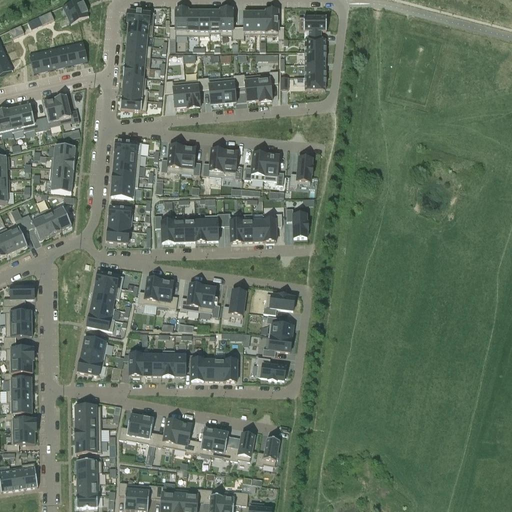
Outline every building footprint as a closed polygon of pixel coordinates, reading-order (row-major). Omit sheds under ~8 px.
[(63,9),(62,9),(66,18),(85,9),(83,5),(83,4),(82,4),(81,0),(80,1),(63,9)] [(85,9),(66,18),(70,27),(71,27),(71,26),(88,19),(89,18),(87,14),(88,14),(87,13),(87,14),(85,9)] [(170,40),(170,41),(175,41),(175,39),(184,39),(188,39),(188,13),(188,12),(175,12),(175,30),(170,30),(170,40)] [(220,36),(220,38),(232,38),(232,42),(238,42),(238,30),(233,30),(233,12),(220,12),(220,13),(220,36)] [(128,13),(127,26),(128,26),(153,28),(154,15),(128,13)] [(188,13),(188,39),(199,39),(199,13),(188,13)] [(199,13),(199,39),(210,38),(210,36),(209,36),(209,13),(199,13)] [(209,13),(209,36),(210,36),(220,36),(220,13),(209,13)] [(278,13),(265,13),(265,14),(266,14),(266,37),(278,37),(278,42),(284,42),(284,30),(278,30),(278,13)] [(50,14),(39,20),(43,27),(54,22),(50,14)] [(238,30),(238,42),(244,42),(244,37),(255,37),(255,14),(244,15),(244,30),(238,30)] [(255,14),(255,37),(266,37),(266,14),(265,14),(255,14)] [(299,20),(299,34),(304,34),(304,35),(304,34),(309,34),(309,42),(321,42),(321,34),(325,34),(325,35),(326,35),(326,19),(325,19),(325,20),(304,20),(304,19),(303,19),(303,20),(299,20)] [(128,26),(127,36),(147,38),(147,39),(152,39),(153,28),(128,26)] [(20,28),(9,33),(13,41),(24,36),(20,28)] [(127,36),(126,47),(146,49),(147,49),(147,39),(147,38),(127,36)] [(305,42),(305,55),(325,55),(325,42),(321,42),(309,42),(305,42)] [(83,44),(74,46),(78,66),(88,64),(87,63),(83,45),(83,44)] [(74,46),(65,49),(69,68),(78,66),(74,46)] [(126,47),(125,58),(150,60),(151,49),(147,49),(146,49),(126,47)] [(65,49),(56,51),(61,70),(69,68),(65,49)] [(56,51),(47,53),(52,72),(61,70),(56,51)] [(47,53),(39,55),(43,74),(52,72),(47,53)] [(29,57),(29,58),(30,58),(31,64),(34,76),(33,76),(34,76),(43,74),(39,55),(29,57)] [(305,55),(305,67),(325,67),(325,55),(305,55)] [(5,56),(0,57),(0,67),(9,64),(5,56)] [(124,68),(124,69),(145,70),(145,71),(149,71),(150,60),(125,58),(124,68)] [(9,64),(0,67),(0,77),(12,73),(13,73),(9,64)] [(305,67),(305,80),(325,80),(325,67),(305,67)] [(124,69),(123,79),(144,81),(145,71),(145,70),(124,69)] [(208,80),(203,81),(204,93),(209,92),(211,108),(223,107),(221,81),(220,74),(208,75),(208,80)] [(269,76),(257,77),(259,104),(259,105),(272,104),(270,87),(278,86),(278,74),(269,75),(269,76)] [(244,77),(239,78),(240,90),(245,89),(247,105),(259,104),(257,77),(244,79),(244,77)] [(233,80),(221,81),(223,107),(236,106),(234,90),(240,90),(239,78),(233,78),(233,80)] [(123,80),(122,90),(145,92),(146,81),(144,81),(123,79),(123,80)] [(294,80),(294,88),(305,88),(305,93),(325,93),(325,80),(305,80),(294,80)] [(197,83),(185,84),(187,110),(187,111),(200,110),(198,93),(204,93),(203,81),(197,81),(197,83)] [(166,84),(165,96),(173,96),(175,111),(187,110),(185,84),(173,85),(172,84),(166,84)] [(122,100),(121,101),(146,103),(147,92),(145,92),(122,90),(122,100)] [(66,99),(54,102),(55,102),(61,127),(71,125),(72,127),(79,125),(76,113),(70,114),(66,99)] [(121,100),(120,112),(121,112),(140,114),(141,114),(146,114),(147,103),(146,103),(121,101),(122,100),(121,100)] [(47,120),(40,121),(43,133),(50,132),(49,130),(61,127),(55,102),(54,102),(43,105),(47,120)] [(30,108),(19,110),(24,132),(23,133),(24,135),(35,132),(36,135),(43,133),(40,121),(34,123),(30,108)] [(8,113),(7,113),(12,133),(11,133),(12,135),(23,133),(24,132),(19,110),(8,113)] [(8,112),(0,113),(0,131),(1,135),(11,133),(12,133),(7,113),(8,113),(8,112)] [(78,132),(62,135),(64,143),(80,139),(78,132)] [(114,145),(113,154),(115,154),(115,155),(140,158),(141,146),(116,143),(116,146),(114,145)] [(54,159),(54,160),(74,162),(74,161),(75,150),(55,148),(54,159)] [(162,162),(161,175),(167,175),(167,174),(180,175),(182,150),(169,149),(168,163),(162,162)] [(182,150),(180,175),(193,177),(193,178),(199,178),(200,166),(194,165),(195,151),(182,150)] [(203,166),(202,179),(209,179),(209,178),(222,179),(224,154),(211,153),(210,167),(203,166)] [(224,154),(222,179),(235,180),(235,182),(241,182),(242,170),(236,169),(237,155),(224,154)] [(115,155),(114,166),(139,168),(140,158),(115,155)] [(245,170),(244,182),(251,183),(251,182),(264,183),(266,157),(253,156),(251,170),(245,170)] [(266,157),(264,183),(276,184),(276,188),(283,188),(284,176),(277,175),(279,159),(266,157)] [(9,159),(0,159),(0,171),(7,171),(7,172),(9,172),(9,159)] [(51,167),(51,171),(73,173),(73,174),(74,174),(75,161),(74,161),(74,162),(54,160),(54,159),(52,159),(51,167)] [(291,176),(290,189),(297,190),(297,186),(310,187),(311,178),(312,178),(313,169),(311,169),(312,162),(299,160),(297,177),(291,176)] [(114,166),(113,177),(138,179),(139,168),(114,166)] [(51,171),(50,183),(52,183),(72,184),(73,174),(73,173),(51,171)] [(113,177),(112,188),(135,190),(137,190),(138,179),(113,177)] [(0,194),(7,194),(7,195),(10,194),(9,182),(7,182),(7,183),(0,182),(0,194)] [(46,183),(45,193),(51,193),(51,195),(71,196),(72,184),(52,183),(50,183),(46,183)] [(112,188),(111,199),(134,201),(135,190),(112,188)] [(110,209),(109,221),(132,223),(133,211),(110,209)] [(51,210),(39,216),(41,220),(42,220),(50,238),(50,239),(61,234),(61,233),(61,234),(52,215),(53,215),(51,210)] [(53,215),(52,215),(61,234),(61,233),(71,229),(63,210),(53,215)] [(293,212),(286,212),(286,225),(293,224),(293,241),(307,241),(307,233),(308,233),(308,225),(306,225),(306,217),(293,218),(293,212)] [(29,217),(22,221),(27,232),(33,229),(39,243),(50,239),(50,238),(42,220),(41,220),(39,216),(39,214),(29,218),(29,217)] [(230,216),(223,217),(224,229),(230,229),(231,245),(242,245),(242,224),(242,219),(230,220),(230,216)] [(217,218),(205,218),(205,221),(206,244),(218,244),(218,229),(224,229),(223,217),(217,217),(217,218)] [(274,218),(263,219),(263,223),(264,244),(266,244),(266,246),(274,246),(274,244),(276,244),(275,229),(282,229),(281,217),(274,217),(274,218)] [(161,219),(155,219),(155,232),(161,231),(162,245),(174,245),(173,224),(161,225),(161,219)] [(184,219),(172,220),(173,224),(174,245),(185,245),(184,222),(184,219)] [(8,235),(16,254),(27,249),(21,235),(27,232),(22,221),(15,224),(18,231),(8,235)] [(109,221),(108,232),(129,234),(131,235),(132,223),(109,221)] [(184,222),(185,245),(195,244),(195,221),(184,222)] [(205,221),(195,221),(195,244),(206,244),(205,221)] [(263,223),(253,224),(253,244),(264,244),(263,223)] [(242,224),(242,245),(253,244),(253,224),(242,224)] [(6,231),(0,233),(0,245),(6,258),(16,254),(8,235),(6,231)] [(108,232),(107,244),(128,246),(129,234),(108,232)] [(317,272),(318,259),(299,259),(299,272),(317,272)] [(252,275),(273,279),(276,267),(255,263),(252,275)] [(96,286),(121,291),(123,279),(98,274),(96,286)] [(145,307),(157,308),(160,283),(147,281),(145,295),(139,294),(137,307),(145,308),(145,307)] [(162,283),(160,283),(157,308),(169,310),(168,311),(176,312),(177,300),(171,299),(173,285),(171,285),(171,283),(163,282),(162,283)] [(121,291),(96,286),(94,297),(114,301),(119,302),(121,291)] [(187,313),(199,314),(203,289),(201,289),(201,287),(193,286),(192,288),(190,287),(188,301),(182,300),(180,313),(187,314),(187,313)] [(203,289),(199,314),(212,316),(211,320),(218,321),(220,308),(213,307),(216,291),(213,291),(213,289),(205,287),(205,289),(203,289)] [(3,302),(3,309),(15,309),(25,309),(25,302),(34,302),(33,288),(11,288),(11,301),(3,302)] [(230,319),(242,321),(246,295),(232,293),(230,310),(224,309),(222,321),(229,322),(230,319)] [(112,311),(114,301),(94,297),(92,307),(112,311)] [(264,310),(263,316),(275,318),(276,312),(293,314),(294,300),(287,299),(287,298),(279,297),(279,298),(267,297),(265,310),(264,310)] [(112,322),(114,311),(112,311),(92,307),(89,318),(112,322)] [(15,315),(15,309),(3,309),(3,315),(5,315),(5,327),(32,327),(31,315),(15,315)] [(112,322),(89,318),(87,329),(112,335),(115,322),(112,322)] [(268,340),(271,340),(271,339),(291,342),(293,329),(279,327),(280,321),(267,319),(266,326),(270,326),(268,340)] [(4,340),(4,346),(16,345),(16,340),(32,340),(32,327),(5,327),(6,340),(4,340)] [(290,355),(291,342),(271,339),(271,340),(269,352),(263,352),(262,358),(275,360),(275,353),(290,355)] [(82,352),(105,357),(107,345),(85,340),(82,352)] [(16,351),(16,345),(4,346),(4,351),(6,351),(6,364),(8,364),(32,363),(32,364),(33,364),(33,351),(16,351)] [(82,352),(80,363),(101,367),(100,367),(103,368),(105,357),(82,352)] [(214,361),(214,384),(224,384),(225,360),(225,352),(214,352),(214,359),(214,361)] [(141,355),(142,355),(142,353),(130,353),(129,378),(131,378),(131,380),(139,380),(139,378),(141,378),(141,355)] [(163,356),(163,379),(173,379),(174,355),(174,353),(163,353),(163,356)] [(141,355),(141,378),(152,378),(152,355),(142,355),(141,355)] [(152,378),(163,379),(163,356),(152,355),(152,378)] [(186,355),(174,355),(173,379),(185,379),(186,355)] [(203,360),(204,360),(204,358),(191,358),(191,383),(203,384),(203,360)] [(203,384),(214,384),(214,361),(204,360),(203,360),(203,384)] [(237,360),(225,360),(224,384),(236,384),(237,360)] [(258,367),(256,380),(268,381),(268,382),(277,384),(277,382),(284,383),(284,381),(286,381),(287,373),(285,372),(286,370),(269,368),(270,362),(257,360),(256,367),(258,367)] [(8,364),(8,376),(4,376),(4,382),(9,382),(16,381),(16,376),(32,376),(32,364),(32,363),(8,364)] [(101,367),(80,363),(78,374),(98,379),(100,367),(101,367)] [(9,393),(31,393),(31,381),(16,381),(9,382),(9,393)] [(9,393),(6,393),(7,405),(9,405),(32,405),(31,393),(9,393)] [(9,405),(9,417),(18,417),(32,416),(32,405),(9,405)] [(101,409),(75,409),(76,421),(101,421),(101,409)] [(121,430),(119,442),(126,444),(126,443),(137,445),(142,419),(140,419),(140,417),(132,416),(132,417),(130,417),(128,431),(121,430)] [(18,422),(18,417),(9,417),(6,417),(6,422),(10,422),(11,435),(34,434),(35,435),(36,435),(36,422),(18,422)] [(142,419),(137,445),(148,447),(148,448),(155,449),(157,436),(151,435),(154,421),(142,419)] [(101,421),(76,421),(76,432),(101,432),(101,421)] [(157,436),(155,449),(162,450),(163,449),(174,451),(179,425),(179,426),(179,425),(167,423),(164,437),(157,436)] [(179,425),(174,451),(186,453),(185,455),(193,456),(195,443),(189,442),(191,428),(179,426),(179,425)] [(195,443),(193,456),(200,457),(200,456),(211,459),(216,433),(214,433),(214,431),(207,430),(206,431),(204,431),(201,444),(195,443)] [(76,432),(75,432),(75,444),(76,444),(101,443),(109,443),(109,439),(109,432),(101,432),(76,432)] [(216,433),(211,459),(223,461),(223,462),(230,463),(232,450),(226,449),(228,435),(216,433)] [(35,447),(35,435),(34,434),(11,435),(11,447),(6,447),(7,453),(19,453),(18,447),(35,447)] [(232,450),(230,463),(237,464),(238,462),(250,465),(254,439),(242,437),(239,451),(232,450)] [(258,455),(255,468),(262,469),(263,467),(275,469),(276,462),(277,462),(279,455),(278,454),(280,444),(267,441),(264,456),(258,455)] [(101,443),(76,444),(76,456),(101,455),(101,443)] [(101,463),(76,464),(76,476),(99,475),(99,476),(102,476),(101,463)] [(21,467),(22,470),(25,491),(37,489),(37,490),(38,490),(34,466),(21,467)] [(10,471),(10,474),(11,474),(13,493),(25,491),(22,470),(10,471)] [(2,494),(13,493),(11,474),(10,474),(0,475),(0,488),(1,495),(2,495),(2,494)] [(99,475),(76,476),(77,487),(99,487),(99,476),(99,475)] [(119,485),(118,498),(125,499),(123,511),(135,511),(138,488),(127,487),(127,486),(119,485)] [(99,487),(77,487),(77,498),(77,499),(97,498),(97,499),(100,499),(99,487)] [(138,488),(135,511),(147,511),(149,501),(155,501),(156,488),(149,488),(149,489),(138,488)] [(156,488),(155,501),(162,502),(161,511),(172,511),(175,492),(163,491),(164,489),(156,488)] [(186,493),(184,511),(196,511),(197,504),(203,505),(204,492),(197,491),(197,493),(186,493)] [(184,511),(186,493),(175,492),(172,511),(184,511)] [(204,492),(203,505),(210,505),(209,511),(221,511),(223,495),(212,494),(212,493),(204,492)] [(223,495),(221,511),(233,511),(234,507),(240,508),(241,495),(234,494),(234,495),(223,495)] [(77,498),(76,498),(76,511),(83,510),(83,511),(91,511),(91,510),(97,510),(97,499),(97,498),(77,499),(77,498)]
